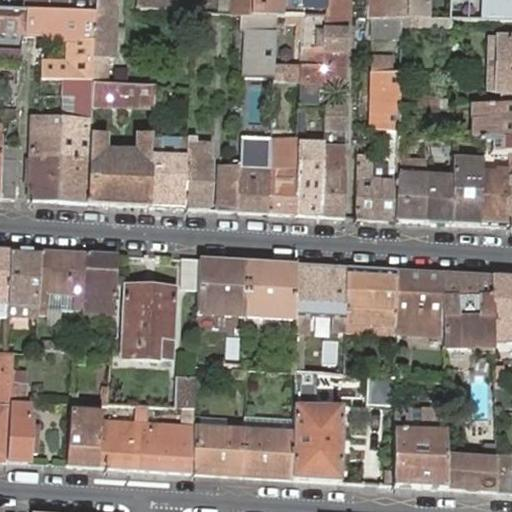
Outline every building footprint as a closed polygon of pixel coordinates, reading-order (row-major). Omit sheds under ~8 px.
[(95,0),(95,11),(96,15),(94,43),(93,75),(93,77),(93,83),(93,88),(108,88),(108,75),(114,75),(116,11),(115,0),(95,0)] [(137,0),(137,8),(140,11),(148,12),(148,0),(137,0)] [(148,0),(148,12),(178,13),(178,0),(148,0)] [(231,0),(232,16),(233,16),(244,17),(251,17),(251,0),(231,0)] [(251,0),(251,17),(276,18),(281,18),(304,18),(304,9),(304,0),(251,0)] [(327,9),(327,0),(304,0),(304,9),(327,9)] [(327,0),(327,9),(326,19),(345,20),(347,19),(347,0),(327,0)] [(385,0),(385,19),(391,20),(401,19),(407,20),(408,5),(408,0),(385,0)] [(511,0),(449,0),(449,21),(451,21),(460,22),(511,22),(511,0)] [(427,6),(408,5),(407,20),(417,20),(426,20),(427,6)] [(0,11),(0,35),(25,36),(26,12),(23,12),(0,11)] [(37,13),(26,12),(25,36),(25,38),(36,38),(36,37),(43,38),(43,40),(69,42),(68,65),(42,64),(41,81),(64,81),(67,82),(93,83),(93,77),(93,75),(94,43),(96,15),(37,13)] [(193,13),(179,13),(178,34),(192,36),(193,13)] [(276,18),(251,17),(244,17),(233,16),(232,32),(244,32),(241,78),(273,79),(274,67),(276,18)] [(345,20),(326,19),(319,19),(306,18),(306,35),(319,35),(319,46),(323,46),(323,68),(344,69),(345,20)] [(417,20),(407,20),(401,19),(401,28),(417,29),(417,20)] [(398,22),(370,20),(370,40),(397,41),(398,22)] [(426,20),(417,20),(417,29),(427,28),(451,30),(460,29),(460,22),(451,21),(449,21),(426,20)] [(500,107),(511,107),(511,41),(489,41),(488,93),(501,94),(500,107)] [(10,48),(0,47),(0,60),(10,61),(10,48)] [(300,68),(274,67),(273,79),(273,84),(300,84),(300,68)] [(344,69),(323,68),(300,68),(300,84),(344,85),(344,69)] [(399,110),(399,93),(400,76),(372,75),(371,94),(378,94),(377,132),(388,133),(398,134),(399,110)] [(93,88),(93,83),(67,82),(64,81),(63,97),(65,97),(70,97),(70,102),(75,102),(75,120),(91,120),(92,109),(92,98),(93,88)] [(108,88),(93,88),(92,98),(92,109),(153,110),(153,109),(154,89),(108,88)] [(449,112),(449,105),(450,102),(440,102),(440,100),(424,99),(424,94),(399,93),(399,110),(422,111),(424,111),(439,111),(449,112)] [(378,94),(371,94),(370,131),(377,132),(378,94)] [(65,97),(64,119),(75,120),(75,102),(70,102),(70,97),(65,97)] [(325,108),(324,131),(346,131),(347,106),(335,106),(325,108)] [(511,107),(500,107),(479,107),(479,124),(481,123),(481,143),(482,143),(491,143),(492,155),(510,155),(511,155),(511,107)] [(187,145),(187,141),(178,141),(178,149),(158,148),(160,110),(153,109),(153,110),(152,140),(151,149),(148,209),(184,211),(187,145)] [(3,111),(2,120),(15,121),(15,111),(3,111)] [(58,204),(88,206),(91,138),(91,120),(75,120),(64,119),(39,118),(31,118),(28,203),(58,204)] [(358,130),(358,140),(366,140),(367,131),(358,130)] [(398,141),(398,134),(388,133),(388,148),(398,148),(398,141)] [(88,206),(148,209),(151,149),(152,140),(140,140),(139,158),(101,156),(101,139),(91,138),(88,206)] [(268,216),(296,218),(297,173),(297,160),(298,158),(298,138),(279,138),(271,138),(271,142),(270,155),(268,216)] [(220,169),(218,214),(238,214),(268,216),(270,155),(271,142),(239,141),(238,169),(220,169)] [(184,211),(208,213),(211,146),(191,146),(187,145),(184,211)] [(1,171),(14,172),(16,148),(2,146),(1,171)] [(397,163),(398,148),(388,148),(386,171),(387,183),(372,183),(372,170),(372,166),(368,165),(368,159),(357,158),(355,221),(395,223),(397,178),(397,163)] [(322,219),(344,220),(345,161),(345,156),(324,156),(324,161),(323,174),(322,219)] [(297,160),(297,173),(306,173),(306,160),(297,160)] [(452,184),(451,226),(479,228),(481,186),(482,176),(482,174),(482,163),(452,161),(452,167),(452,181),(452,184)] [(395,223),(423,225),(425,180),(426,172),(425,163),(397,163),(397,178),(395,223)] [(386,171),(372,170),(372,183),(387,183),(386,171)] [(0,201),(13,202),(14,172),(1,171),(0,201)] [(296,218),(322,219),(323,174),(317,174),(317,180),(306,179),(306,173),(297,173),(296,218)] [(509,176),(509,174),(495,173),(494,177),(482,176),(481,186),(479,228),(506,229),(509,187),(509,176)] [(423,225),(451,226),(452,184),(452,181),(425,180),(423,225)] [(10,251),(0,250),(0,305),(8,306),(10,251)] [(40,253),(10,251),(8,306),(30,307),(30,319),(37,319),(37,317),(40,253)] [(71,255),(40,253),(37,317),(45,317),(45,307),(72,307),(72,310),(83,311),(87,256),(71,255)] [(117,257),(87,256),(83,311),(83,317),(112,318),(117,257)] [(198,262),(181,261),(180,291),(197,293),(198,262)] [(198,262),(197,293),(197,316),(244,319),(247,265),(220,263),(198,262)] [(276,266),(247,265),(244,319),(295,322),(295,318),(296,268),(276,266)] [(295,337),(295,358),(303,358),(304,336),(307,335),(308,319),(334,320),(333,333),(344,334),(345,332),(345,320),(347,271),(296,268),(295,318),(295,322),(295,335),(295,337)] [(370,272),(347,271),(345,320),(345,332),(395,336),(396,273),(370,272)] [(441,276),(396,273),(395,336),(442,338),(441,276)] [(492,279),(441,276),(442,338),(443,351),(473,351),(473,358),(494,358),(494,351),(493,346),(493,337),(492,279)] [(511,279),(492,279),(493,337),(493,346),(503,345),(503,338),(511,337),(511,279)] [(158,341),(171,341),(174,292),(124,289),(120,362),(157,364),(157,358),(158,341)] [(244,319),(197,316),(196,331),(243,334),(244,319)] [(295,322),(244,319),(243,334),(295,337),(295,335),(295,322)] [(170,359),(171,341),(158,341),(157,358),(170,359)] [(41,344),(41,353),(71,355),(71,346),(41,344)] [(4,356),(0,355),(0,388),(1,388),(0,403),(0,464),(7,465),(12,375),(14,356),(4,356)] [(295,358),(294,375),(303,375),(303,358),(295,358)] [(502,369),(494,369),(494,377),(503,377),(502,369)] [(25,376),(12,375),(7,465),(28,467),(29,457),(37,457),(39,440),(30,440),(30,430),(30,424),(28,424),(29,410),(24,410),(25,388),(23,388),(25,376)] [(310,394),(311,376),(303,375),(294,375),(294,394),(310,394)] [(503,377),(494,377),(494,391),(503,390),(503,377)] [(369,379),(367,379),(366,407),(394,407),(394,383),(394,381),(369,379)] [(193,403),(194,381),(176,381),(174,411),(178,411),(182,411),(185,412),(193,413),(193,403)] [(71,396),(70,409),(67,469),(97,471),(101,409),(106,409),(106,408),(107,397),(107,392),(100,392),(100,397),(99,407),(76,409),(76,395),(71,396)] [(100,397),(76,395),(76,409),(99,407),(100,397)] [(147,410),(135,409),(134,427),(122,426),(121,430),(104,430),(102,471),(140,473),(143,435),(148,434),(148,428),(146,428),(147,410)] [(341,410),(294,409),(294,437),(292,483),(340,485),(341,410)] [(182,411),(180,428),(193,429),(193,418),(193,413),(185,412),(182,411)] [(444,426),(444,414),(430,414),(430,425),(402,424),(394,424),(393,474),(392,488),(446,492),(445,462),(444,426)] [(246,421),(193,418),(193,429),(193,430),(245,434),(246,421)] [(293,425),(246,421),(245,434),(294,437),(293,425)] [(193,430),(193,429),(180,428),(181,429),(180,436),(174,437),(158,435),(148,434),(143,435),(140,473),(192,477),(192,437),(193,430)] [(181,429),(148,428),(148,434),(158,435),(174,437),(180,436),(181,429)] [(39,430),(30,430),(30,440),(39,440),(39,430)] [(192,477),(242,479),(245,434),(193,430),(192,437),(192,477)] [(292,483),(294,437),(245,434),(242,479),(292,483)] [(511,456),(495,457),(495,465),(495,495),(511,495),(511,472),(511,470),(511,456)] [(495,465),(445,462),(446,492),(495,495),(495,465)] [(385,474),(385,488),(392,488),(393,474),(385,474)]
